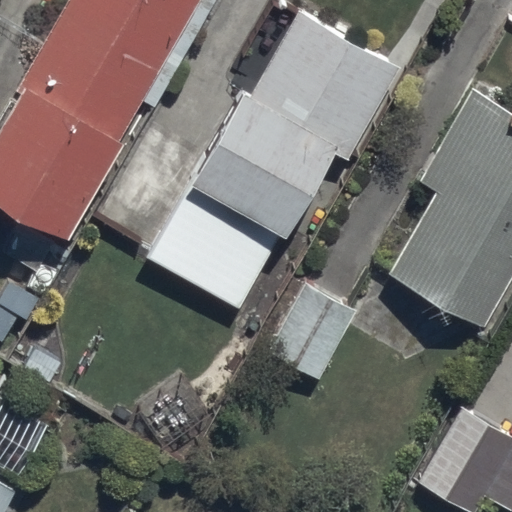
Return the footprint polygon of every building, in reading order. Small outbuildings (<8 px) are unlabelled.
[(65,0),(0,115),(0,197),(65,235),(142,100),(153,106),(213,0),(65,0)] [(242,87),(146,255),(237,307),(280,234),(284,236),(337,145),(348,152),(397,68),(296,10),(249,91),(242,87)] [(483,325),(511,272),(511,115),(465,90),(417,180),(433,189),(387,274),(483,325)] [(355,307),(302,280),(267,349),(320,376),(355,307)] [(511,432),(460,402),(416,477),(473,510),(483,492),(511,508),(511,432)] [(0,511),(8,511),(19,496),(0,484),(0,511)]
